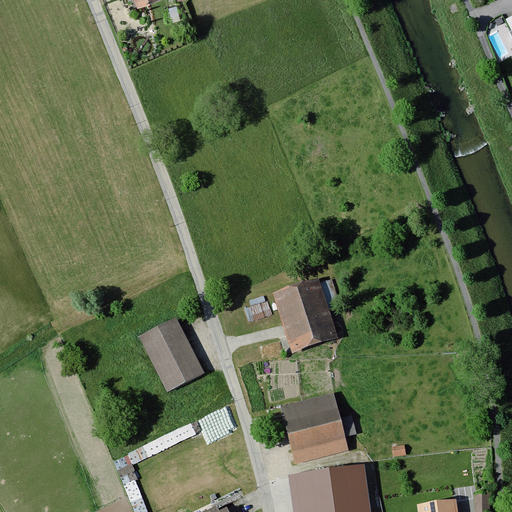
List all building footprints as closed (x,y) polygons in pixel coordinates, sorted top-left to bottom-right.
[(319,279),(275,293),(293,349),(336,335),(319,279)] [(245,302),(249,319),(268,315),(264,298),(245,302)] [(203,373),(175,319),(142,337),(170,391),(203,373)] [(335,396),(282,410),(296,464),(349,451),(335,396)] [(113,454),(134,511),(148,511),(130,461),(197,436),(193,425),(113,454)] [(405,446),(393,448),(394,457),(406,455),(405,446)] [(368,511),(363,468),(299,477),(303,511),(368,511)] [(488,511),(489,495),(477,495),(476,511),(488,511)] [(419,507),(419,511),(456,511),(456,503),(419,507)]
